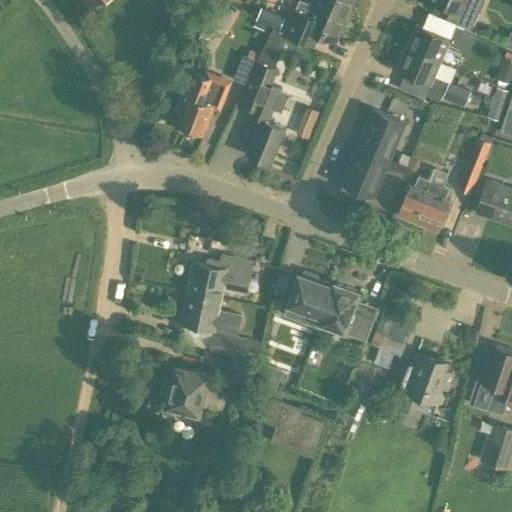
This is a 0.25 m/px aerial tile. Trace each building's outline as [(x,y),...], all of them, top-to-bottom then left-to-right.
[(228,32),(239,10),(220,0),(215,0),(207,18),(199,35),(201,40),(228,32)] [(336,40),(347,15),(314,1),(314,3),(307,0),(298,0),(296,5),(293,4),(282,31),(315,44),(320,33),(336,40)] [(353,0),(314,0),(314,1),(347,15),(353,0)] [(435,0),(451,6),(446,17),(471,27),(482,0),(435,0)] [(284,16),(261,5),(256,17),(279,28),(284,16)] [(407,45),(441,59),(447,44),(455,48),(463,29),(455,25),(450,36),(417,22),(407,45)] [(472,52),(480,34),(467,28),(459,46),(472,52)] [(407,45),(398,68),(430,82),(426,93),(439,99),(447,80),(434,75),(441,59),(407,45)] [(511,80),(511,53),(507,52),(499,75),(511,80)] [(257,59),(240,102),(252,107),(250,112),(260,117),(246,151),(272,162),(286,126),(268,119),(281,87),(272,83),(278,67),(257,59)] [(201,133),(212,106),(218,109),(231,77),(205,67),(203,73),(198,71),(177,123),(201,133)] [(455,104),(462,86),(449,81),(442,99),(455,104)] [(503,117),(511,91),(511,86),(500,83),(489,113),(503,117)] [(511,93),(500,129),(511,133),(511,93)] [(310,103),(300,130),(312,134),(322,108),(310,103)] [(358,144),(389,157),(404,120),(374,107),(358,144)] [(477,135),(458,186),(472,191),(491,141),(477,135)] [(373,194),(389,157),(358,144),(343,181),(373,194)] [(396,212),(438,230),(452,196),(446,194),(450,186),(444,183),(447,176),(445,170),(434,166),(429,178),(419,174),(416,181),(410,179),(396,212)] [(511,221),(511,187),(488,179),(478,210),(511,221)] [(188,289),(221,295),(223,285),(246,289),(252,260),(221,254),(219,265),(194,260),(188,289)] [(334,285),(333,284),(317,278),(318,275),(304,269),(303,273),(299,272),(288,302),(313,311),(309,323),(319,326),(321,321),(321,320),(334,285)] [(278,294),(287,295),(290,278),(281,277),(278,294)] [(321,320),(321,321),(343,328),(342,330),(366,339),(374,317),(351,309),(359,289),(335,281),(333,284),(334,285),(321,320)] [(218,311),(221,295),(188,289),(182,321),(237,332),(241,315),(218,311)] [(371,342),(400,353),(414,314),(384,304),(371,342)] [(213,329),(208,350),(255,360),(260,339),(213,329)] [(486,364),(481,379),(477,377),(469,402),(490,409),(495,392),(511,397),(511,348),(493,342),(491,350),(486,349),(482,362),(486,364)] [(440,404),(454,362),(422,352),(417,366),(398,360),(388,393),(408,399),(409,394),(440,404)] [(230,355),(225,376),(250,381),(255,360),(230,355)] [(383,390),(387,364),(364,360),(360,387),(383,390)] [(282,369),(266,364),(261,379),(276,385),(282,369)] [(199,412),(200,408),(228,414),(233,392),(205,386),(208,372),(175,365),(167,404),(199,412)] [(267,400),(261,416),(278,423),(272,439),(313,454),(326,420),(300,410),(299,412),(267,400)] [(488,460),(511,468),(511,465),(511,425),(499,422),(488,460)]
